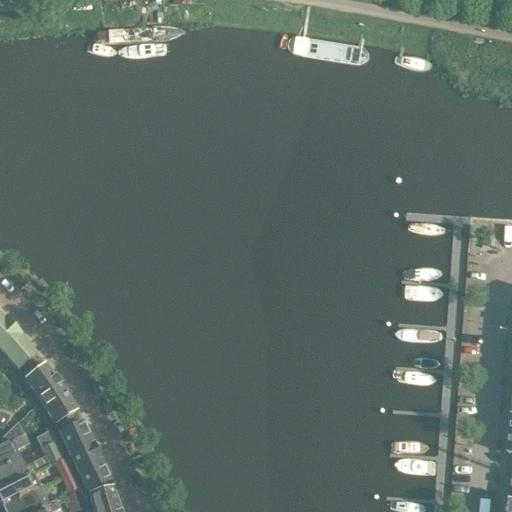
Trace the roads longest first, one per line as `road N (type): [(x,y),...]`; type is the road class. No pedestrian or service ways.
road 1 (unclassified): [(148,511),(115,424),(76,358),(0,275)]
road 2 (residential): [(483,511),(496,269)]
